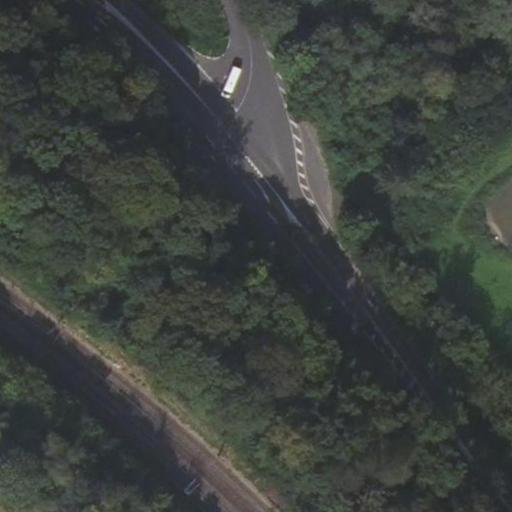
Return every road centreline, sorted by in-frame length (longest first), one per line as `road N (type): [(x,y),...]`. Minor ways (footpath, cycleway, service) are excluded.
road 1 (tertiary): [(201,140),(509,511)]
road 2 (tertiary): [(511,502),(332,247),(228,117)]
road 3 (tertiary): [(68,0),(201,140)]
road 4 (tertiary): [(228,117),(118,0)]
road 5 (residential): [(228,117),(247,91),(250,49),(234,0)]
